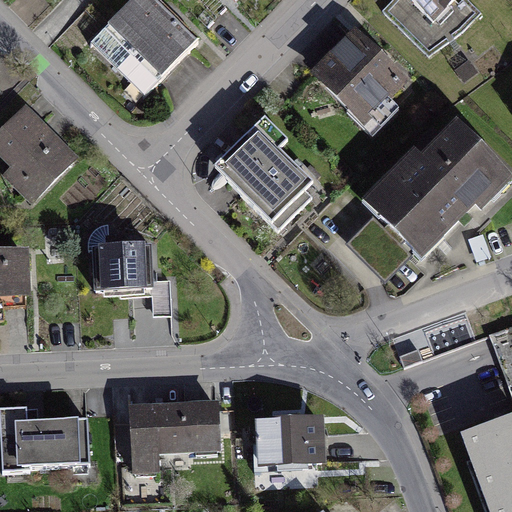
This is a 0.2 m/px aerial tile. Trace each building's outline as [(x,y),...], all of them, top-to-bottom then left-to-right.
[(149,85),(201,28),(183,13),(169,0),(136,0),(100,40),(149,85)] [(408,0),(429,21),(452,0),(408,0)] [(308,84),(359,130),(400,84),(366,55),(348,39),(308,84)] [(0,164),(32,197),(73,158),(57,141),(28,111),(0,138),(0,164)] [(420,269),(505,191),(449,132),(365,210),(420,269)] [(277,231),(314,195),(309,190),(269,149),(232,186),(277,231)] [(102,309),(155,306),(151,254),(124,256),(98,257),(102,309)] [(0,311),(6,311),(31,310),(29,264),(0,265),(0,311)] [(217,453),(216,401),(131,403),(133,467),(159,466),(159,455),(217,453)] [(0,446),(1,479),(93,475),(91,418),(26,420),(26,402),(0,402),(0,446)] [(261,465),(321,464),(320,415),(260,416),(261,465)] [(511,511),(511,421),(465,439),(492,511),(511,511)]
